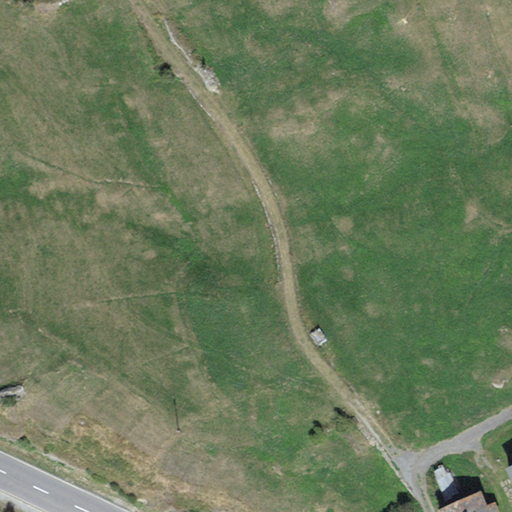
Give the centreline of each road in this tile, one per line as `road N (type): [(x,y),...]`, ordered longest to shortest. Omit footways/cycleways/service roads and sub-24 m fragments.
road 1 (track): [(418,481),(308,347),(296,326),(270,207),(134,0)]
road 2 (residential): [(432,511),(418,481),(421,466),(511,413)]
